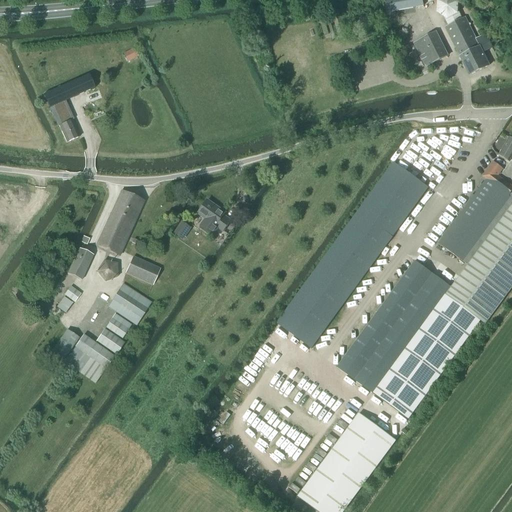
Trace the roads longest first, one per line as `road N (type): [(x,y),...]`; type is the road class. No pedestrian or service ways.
road 1 (unclassified): [(511,110),(385,122),(228,167),(134,183),(0,169)]
road 2 (secondary): [(0,15),(158,0)]
